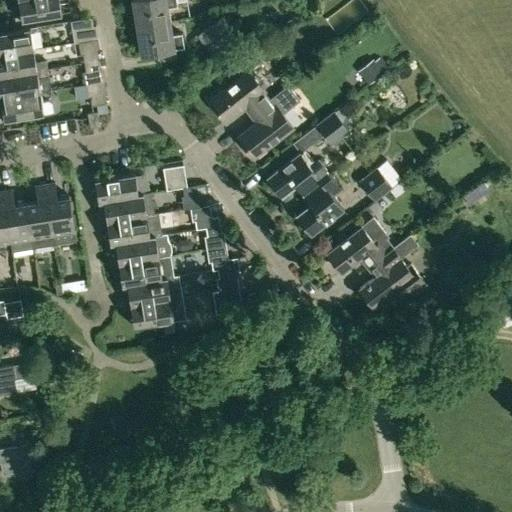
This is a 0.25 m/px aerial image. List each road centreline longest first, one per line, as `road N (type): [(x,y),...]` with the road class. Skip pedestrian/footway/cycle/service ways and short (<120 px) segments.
road 1 (residential): [(373,373),(369,351),(180,124),(122,117)]
road 2 (residential): [(79,322),(96,291),(68,141)]
road 3 (residential): [(399,511),(373,373)]
road 4 (residential): [(122,117),(110,8),(98,0)]
road 5 (residential): [(373,373),(487,326)]
